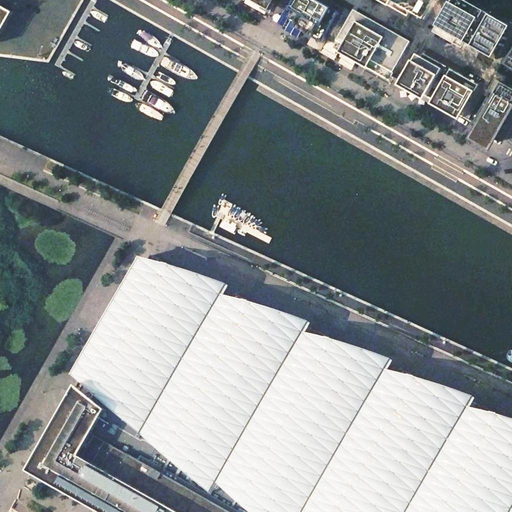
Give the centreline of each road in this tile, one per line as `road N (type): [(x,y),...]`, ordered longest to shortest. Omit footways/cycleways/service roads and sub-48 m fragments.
road 1 (unknown): [(468,490),(488,454),(484,435),(349,370)]
road 2 (unknown): [(332,426),(468,490)]
